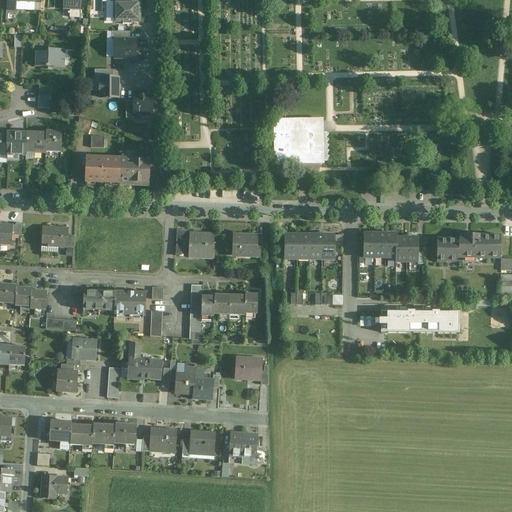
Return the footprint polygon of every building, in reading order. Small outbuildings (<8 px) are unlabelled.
[(6,0),(6,13),(16,14),(16,3),(35,4),(35,0),(6,0)] [(63,0),(63,10),(80,11),(81,0),(63,0)] [(128,0),(110,0),(110,2),(113,2),(113,23),(141,23),(141,1),(128,1),(128,0)] [(113,41),(113,59),(136,60),(136,39),(129,39),(130,32),(112,32),(111,41),(113,41)] [(65,50),(49,49),(49,52),(36,52),(35,66),(64,67),(65,50)] [(112,77),(112,70),(94,70),(94,79),(99,79),(99,99),(119,99),(119,77),(112,77)] [(132,101),(125,101),(125,119),(134,118),(134,117),(153,116),(152,96),(132,96),(132,101)] [(93,122),(79,117),(77,131),(88,135),(93,122)] [(323,122),(273,123),(274,163),(327,162),(329,157),(327,156),(329,152),(327,150),(329,146),(327,144),(329,141),(326,139),(328,135),(327,134),(323,134),(323,122)] [(46,134),(27,133),(27,132),(26,156),(26,154),(45,154),(45,155),(46,131),(46,134)] [(61,132),(47,132),(47,131),(46,131),(45,155),(46,155),(46,152),(60,153),(61,153),(61,132)] [(26,135),(8,134),(7,134),(6,157),(7,157),(7,155),(25,156),(26,156),(27,132),(26,132),(26,135)] [(104,137),(91,137),(90,148),(103,149),(104,137)] [(120,159),(86,158),(85,182),(119,183),(120,159)] [(149,160),(120,159),(119,183),(119,185),(148,186),(149,160)] [(13,226),(0,224),(0,245),(12,247),(13,226)] [(69,229),(43,227),(41,248),(67,249),(68,237),(69,229)] [(188,231),(177,231),(176,248),(184,249),(188,231)] [(214,235),(190,234),(189,258),(213,259),(214,235)] [(374,234),(363,234),(363,258),(374,259),(374,234)] [(385,235),(374,234),(374,259),(385,259),(385,235)] [(396,235),(385,235),(385,259),(395,259),(396,259),(396,239),(396,235)] [(501,236),(480,236),(480,235),(464,235),(459,235),(459,239),(437,239),(436,263),(456,263),(457,259),(501,260),(501,236)] [(257,237),(234,236),(233,256),(256,257),(257,247),(257,237)] [(297,236),(284,236),(284,260),(297,260),(297,236)] [(309,236),(297,236),(297,260),(309,260),(309,236)] [(322,236),(309,236),(309,260),(322,260),(322,236)] [(335,236),(322,236),(322,260),(334,260),(335,236)] [(396,239),(396,259),(395,259),(395,263),(406,263),(406,239),(396,239)] [(418,239),(406,239),(406,263),(417,263),(418,239)] [(511,259),(501,260),(500,272),(511,271),(511,259)] [(511,300),(511,297),(511,275),(500,276),(500,300),(511,300)] [(16,286),(0,285),(0,304),(15,305),(16,288),(16,286)] [(31,289),(16,288),(15,305),(15,308),(30,309),(31,291),(31,289)] [(47,292),(31,291),(30,309),(30,310),(46,311),(47,292)] [(115,292),(84,291),(83,311),(114,312),(115,292)] [(146,294),(115,292),(114,312),(114,315),(145,316),(146,294)] [(230,296),(215,295),(215,297),(214,315),(229,316),(230,296)] [(258,295),(245,295),(245,297),(244,314),(257,315),(258,295)] [(245,297),(230,296),(229,316),(244,316),(244,314),(245,297)] [(215,297),(202,297),(201,316),(214,317),(214,315),(215,297)] [(446,300),(434,300),(434,298),(408,298),(408,304),(381,304),(381,305),(433,306),(433,312),(446,312),(446,300)] [(433,312),(381,312),(380,333),(459,334),(459,312),(446,312),(433,312)] [(162,330),(151,330),(150,337),(161,338),(162,330)] [(97,341),(73,339),(72,359),(71,359),(81,360),(96,361),(97,341)] [(130,343),(129,359),(140,360),(142,344),(130,343)] [(10,346),(0,345),(0,365),(8,366),(10,346)] [(26,348),(10,346),(8,366),(24,367),(26,348)] [(263,360),(237,358),(235,379),(248,380),(248,381),(261,382),(262,372),(263,360)] [(140,360),(129,359),(128,369),(131,369),(131,378),(128,378),(128,379),(140,380),(140,378),(160,380),(162,361),(140,360)] [(177,374),(176,374),(176,382),(175,394),(194,395),(195,380),(196,370),(196,367),(187,366),(186,374),(177,374)] [(177,369),(170,369),(169,382),(176,382),(176,374),(177,374),(177,369)] [(213,381),(202,380),(203,371),(196,370),(195,380),(194,395),(193,400),(212,401),(213,389),(213,381)] [(61,371),(58,371),(57,391),(77,392),(78,373),(74,372),(61,371)] [(12,419),(0,417),(0,437),(11,438),(12,419)] [(71,423),(51,421),(49,442),(70,443),(71,425),(71,423)] [(137,425),(116,423),(115,426),(114,444),(135,445),(137,425)] [(115,426),(93,424),(93,426),(92,444),(114,446),(114,444),(115,426)] [(93,426),(71,425),(70,443),(70,445),(92,447),(92,444),(93,426)] [(178,430),(151,428),(150,441),(149,450),(150,450),(176,452),(178,430)] [(216,433),(192,432),(191,444),(190,454),(191,454),(215,456),(216,433)] [(258,436),(231,434),(229,457),(255,459),(257,459),(257,451),(258,436)] [(150,441),(143,440),(142,440),(142,451),(150,452),(150,450),(149,450),(150,441)] [(191,444),(183,444),(182,455),(190,456),(191,454),(190,454),(191,444)] [(269,466),(269,452),(257,451),(257,459),(255,459),(255,465),(260,465),(269,466)] [(13,471),(0,469),(0,491),(5,492),(11,493),(12,478),(13,479),(13,471)] [(88,469),(74,469),(74,477),(88,477),(88,469)] [(57,477),(42,476),(41,499),(52,500),(53,493),(67,494),(68,478),(57,478),(57,477)]
